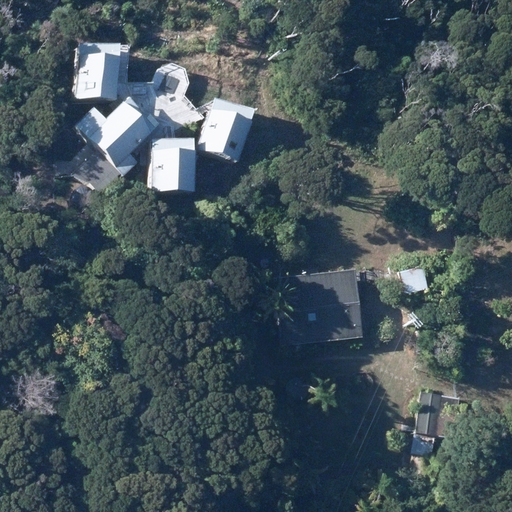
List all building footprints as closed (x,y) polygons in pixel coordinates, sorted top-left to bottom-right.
[(73,48),(71,102),(113,104),(115,50),(73,48)] [(72,129),(120,179),(134,165),(126,157),(152,131),(124,102),(101,125),(89,112),(72,129)] [(209,103),(194,154),(234,166),(249,115),(209,103)] [(148,143),(148,196),(190,197),(191,144),(148,143)] [(86,189),(68,205),(90,228),(108,212),(86,189)] [(422,270),(396,275),(401,297),(426,293),(422,270)] [(352,273),(271,282),(278,351),(359,341),(352,273)] [(412,457),(409,480),(423,482),(427,458),(430,459),(432,440),(452,443),(458,400),(418,395),(409,456),(412,457)]
